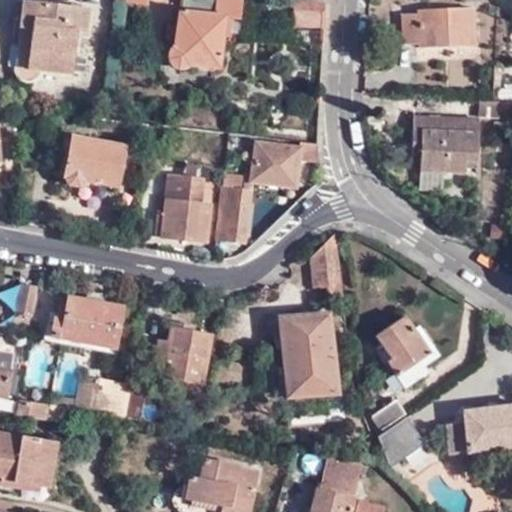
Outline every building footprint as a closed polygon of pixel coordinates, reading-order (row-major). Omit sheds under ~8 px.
[(84,9),(20,0),(19,0),(17,20),(30,21),(23,68),(40,70),(68,74),(73,30),(82,32),(84,9)] [(230,48),(233,1),(226,0),(180,0),(175,51),(167,63),(169,73),(173,78),(179,81),(191,77),(198,79),(198,84),(214,86),(214,82),(218,82),(220,46),(230,48)] [(296,0),(295,26),(323,29),(325,3),(325,2),(301,0),(296,0)] [(472,48),(472,10),(418,10),(417,15),(403,15),(403,45),(417,45),(417,48),(472,48)] [(30,21),(17,20),(12,69),(14,74),(19,78),(26,81),(33,80),(37,77),(40,70),(23,68),(30,21)] [(511,104),(495,103),(479,102),(478,121),(507,122),(506,138),(511,139),(511,104)] [(419,158),(419,171),(442,173),(477,174),(478,123),(413,120),(412,157),(419,158)] [(105,132),(147,138),(148,126),(106,122),(105,132)] [(63,179),(71,138),(61,136),(56,162),(60,163),(57,172),(50,170),(49,176),(63,179)] [(125,150),(71,138),(63,179),(117,190),(125,150)] [(296,190),(299,164),(301,150),(298,150),(255,145),(250,180),(250,185),(296,190)] [(299,164),(316,165),(317,146),(299,145),(298,150),(301,150),(299,164)] [(186,177),(196,179),(197,167),(187,166),(186,177)] [(442,173),(419,171),(418,192),(442,193),(442,173)] [(203,179),(196,179),(186,177),(168,175),(164,213),(157,212),(155,237),(206,243),(211,206),(200,204),(203,179)] [(221,191),(249,194),(250,185),(250,180),(223,177),(221,191)] [(221,191),(214,245),(242,247),(249,194),(221,191)] [(344,298),(335,236),(312,261),(316,289),(329,288),(330,299),(344,298)] [(38,297),(39,289),(22,286),(17,317),(34,320),(35,315),(38,297)] [(56,301),(38,297),(35,315),(52,318),(56,301)] [(119,309),(69,302),(65,322),(53,320),(50,340),(113,350),(119,309)] [(289,374),(290,398),(339,393),(331,314),(281,318),(284,343),(289,374)] [(284,343),(281,318),(269,319),(270,330),(274,330),(276,344),(284,343)] [(384,362),(400,387),(425,373),(418,360),(426,355),(403,318),(376,333),(391,358),(384,362)] [(167,359),(156,358),(153,378),(185,383),(181,405),(199,408),(211,338),(195,335),(196,329),(173,324),(169,344),(167,359)] [(159,342),(156,358),(167,359),(169,344),(159,342)] [(0,366),(15,369),(18,353),(0,349),(0,366)] [(0,396),(10,398),(15,369),(0,366),(0,396)] [(277,400),(290,398),(289,374),(280,375),(282,391),(277,391),(277,400)] [(78,408),(97,411),(103,379),(85,376),(78,408)] [(97,411),(127,416),(133,385),(103,379),(97,411)] [(127,416),(130,417),(140,419),(142,419),(147,382),(133,380),(133,385),(127,416)] [(54,404),(69,406),(71,397),(56,394),(54,404)] [(44,417),(46,402),(19,398),(15,397),(13,413),(44,417)] [(403,415),(394,401),(372,414),(380,430),(403,415)] [(511,406),(508,407),(508,413),(498,413),(498,407),(470,408),(470,421),(453,421),(452,448),(511,444),(511,406)] [(67,420),(68,414),(59,412),(58,419),(67,420)] [(201,429),(202,415),(190,414),(188,426),(201,429)] [(421,447),(403,419),(380,434),(393,462),(395,463),(421,447)] [(366,458),(380,461),(370,432),(358,436),(366,458)] [(52,442),(0,434),(0,484),(16,487),(17,482),(46,486),(52,442)] [(393,462),(380,434),(375,437),(384,461),(393,462)] [(228,494),(223,511),(254,511),(263,472),(247,468),(246,464),(208,456),(204,476),(193,474),(192,481),(191,486),(228,494)] [(324,490),(359,498),(367,468),(332,459),(324,490)] [(185,511),(192,511),(223,511),(228,494),(191,486),(192,481),(186,483),(180,487),(177,492),(176,498),(177,503),(181,508),(185,511)] [(388,511),(389,507),(359,498),(324,490),(322,489),(314,511),(388,511)]
